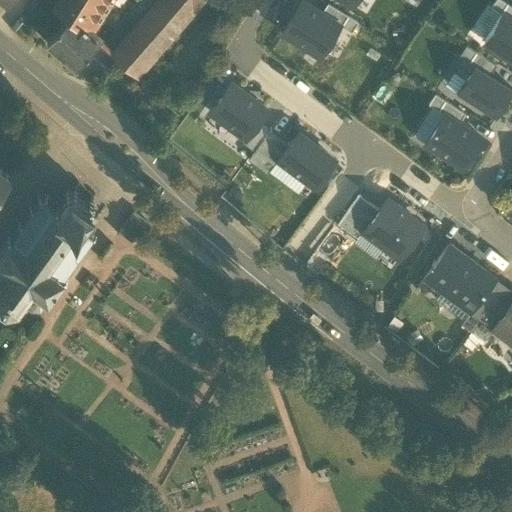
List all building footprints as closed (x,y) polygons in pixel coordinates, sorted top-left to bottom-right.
[(103,0),(56,0),(54,4),(69,16),(70,15),(85,28),(103,0)] [(195,9),(181,0),(156,0),(145,12),(171,36),(195,9)] [(181,0),(195,9),(200,0),(181,0)] [(301,0),(282,30),(321,55),(341,25),(301,0)] [(171,36),(145,12),(108,51),(137,76),(171,36)] [(85,28),(70,15),(69,16),(46,42),(74,67),(98,40),(85,28)] [(485,41),(511,59),(511,21),(502,15),(485,41)] [(511,88),(474,65),(457,92),(497,117),(511,93),(511,88)] [(209,110),(247,137),(267,109),(230,81),(209,110)] [(443,114),(425,142),(464,167),(482,139),(443,114)] [(278,157),(290,142),(271,128),(249,157),(268,171),(278,157)] [(278,157),(316,185),(335,160),(298,131),(290,142),(278,157)] [(0,169),(0,193),(11,178),(0,169)] [(32,208),(22,221),(19,219),(18,221),(21,223),(10,237),(9,232),(7,233),(8,237),(0,248),(0,305),(4,309),(3,313),(5,313),(6,309),(16,308),(18,311),(20,310),(18,306),(23,299),(26,302),(27,300),(30,302),(30,305),(32,305),(32,303),(38,304),(39,306),(41,305),(40,303),(46,297),(46,301),(49,301),(48,296),(62,277),(67,276),(66,274),(62,274),(71,260),(74,262),(76,260),(72,258),(82,244),(86,246),(87,244),(84,242),(90,233),(94,235),(95,233),(91,230),(94,226),(92,224),(91,226),(79,217),(81,216),(86,215),(88,212),(88,206),(89,205),(91,207),(94,204),(89,201),(92,196),(90,194),(87,197),(75,188),(77,185),(74,183),(71,187),(66,184),(64,187),(68,190),(59,203),(47,194),(48,192),(46,190),(43,195),(38,192),(37,194),(40,196),(34,205),(30,203),(29,205),(32,208)] [(363,229),(379,209),(360,194),(338,222),(357,237),(363,229)] [(386,198),(379,209),(363,229),(399,257),(423,227),(386,198)] [(151,225),(132,211),(126,218),(139,228),(146,233),(151,225)] [(139,228),(126,218),(117,231),(131,240),(139,228)] [(496,278),(448,243),(423,276),(441,290),(447,282),(475,303),(469,311),(471,312),(473,309),(488,289),(496,278)] [(488,289),(473,309),(482,316),(497,296),(488,289)] [(497,296),(482,316),(483,316),(477,323),(491,333),(493,329),(492,329),(510,306),(497,296)] [(511,302),(510,306),(492,329),(493,329),(511,343),(511,302)] [(469,311),(461,322),(472,331),(477,323),(483,316),(482,316),(473,309),(471,312),(469,311)] [(491,333),(477,323),(472,331),(485,341),(491,333)]
